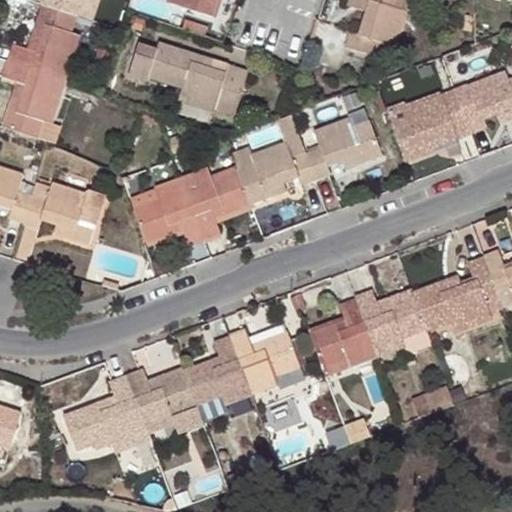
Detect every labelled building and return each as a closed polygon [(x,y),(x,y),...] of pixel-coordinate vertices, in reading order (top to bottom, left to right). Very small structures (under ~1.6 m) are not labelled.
[(48,0),(47,4),(82,16),(87,0),(48,0)] [(180,0),(180,4),(179,6),(212,17),(217,0),(180,0)] [(370,0),(351,0),(350,6),(362,10),(355,33),(364,36),(369,19),(375,2),(370,0)] [(403,0),(370,0),(375,2),(369,19),(364,36),(355,33),(350,47),(376,57),(381,42),(399,48),(410,14),(401,10),(403,0)] [(82,16),(47,4),(39,30),(47,33),(41,49),(40,52),(13,44),(8,59),(71,79),(84,37),(76,33),(82,16)] [(47,33),(39,30),(34,46),(41,49),(47,33)] [(201,63),(204,55),(160,40),(156,48),(139,43),(129,73),(148,79),(149,75),(183,87),(179,96),(180,96),(215,107),(216,107),(235,114),(249,69),(244,67),(230,63),(227,71),(201,63)] [(204,55),(201,63),(227,71),(230,63),(204,54),(204,55)] [(71,79),(8,59),(3,76),(22,82),(31,85),(27,92),(24,105),(15,102),(7,127),(42,139),(47,121),(57,125),(71,79)] [(463,109),(473,135),(487,130),(485,123),(496,119),(509,113),(511,120),(511,80),(509,81),(506,73),(471,87),(456,93),(463,109)] [(27,92),(31,85),(22,82),(15,102),(24,105),(27,92)] [(458,140),(473,135),(463,109),(456,93),(443,98),(407,111),(410,119),(394,125),(407,160),(433,150),(430,143),(443,139),(456,134),(458,140)] [(215,107),(180,96),(177,106),(211,118),(215,107)] [(406,105),(389,112),(394,125),(410,119),(407,111),(406,105)] [(323,147),(308,153),(317,178),(334,172),(330,164),(342,159),(355,153),(359,163),(386,153),(373,118),(369,120),(364,107),(349,113),(351,118),(316,129),(323,147)] [(144,109),(141,118),(163,125),(158,114),(144,109)] [(239,169),(252,204),(278,194),(274,184),(289,179),(299,175),(304,183),(317,178),(308,153),(294,112),(289,114),(278,118),(287,141),(252,154),(249,145),(232,151),(239,169)] [(511,120),(509,113),(496,119),(499,125),(511,120)] [(47,121),(42,139),(51,142),(59,145),(65,128),(57,125),(47,121)] [(430,143),(433,150),(458,140),(456,134),(443,139),(430,143)] [(355,153),(342,159),(345,168),(359,163),(355,153)] [(172,159),(151,167),(153,172),(174,165),(172,159)] [(9,218),(26,224),(35,193),(20,187),(22,181),(24,173),(0,164),(0,204),(12,209),(9,218)] [(212,170),(184,180),(207,238),(220,233),(215,218),(216,217),(211,208),(224,203),(228,213),(252,204),(239,169),(215,178),(212,170)] [(274,184),(278,194),(292,188),(289,179),(274,184)] [(207,238),(184,180),(157,191),(159,197),(136,206),(149,242),(173,234),(169,224),(182,219),(185,229),(192,244),(207,238)] [(22,181),(20,187),(35,193),(37,186),(22,181)] [(35,193),(26,224),(41,229),(44,218),(58,222),(58,223),(69,226),(65,237),(92,245),(105,209),(88,203),(91,194),(55,182),(54,186),(39,181),(37,186),(35,193)] [(159,197),(157,191),(157,189),(132,198),(136,206),(159,197)] [(216,217),(228,213),(224,203),(211,208),(216,217)] [(169,224),(173,234),(185,229),(182,219),(169,224)] [(54,234),(65,237),(69,226),(58,223),(54,234)] [(475,260),(491,301),(503,297),(511,320),(511,272),(511,273),(496,278),(488,255),(475,260)] [(406,301),(419,337),(442,329),(445,336),(482,324),(480,317),(494,311),(491,301),(475,260),(461,266),(469,288),(454,294),(442,298),(439,289),(406,301)] [(450,285),(439,289),(442,298),(454,294),(450,285)] [(345,301),(366,359),(392,350),(404,355),(423,348),(419,337),(406,301),(404,296),(376,306),(379,314),(368,318),(367,316),(365,311),(359,296),(345,301)] [(284,299),(289,312),(294,310),(289,297),(284,299)] [(278,301),(283,315),(289,312),(284,299),(278,301)] [(339,369),(366,359),(345,301),(329,307),(334,322),(337,327),(337,330),(326,334),(323,326),(297,334),(310,371),(336,362),(339,369)] [(379,314),(376,306),(365,311),(367,316),(368,318),(379,314)] [(334,322),(323,326),(326,334),(337,330),(337,327),(334,322)] [(240,351),(243,361),(254,357),(251,348),(277,339),(274,331),(237,345),(240,351)] [(277,339),(251,348),(254,357),(243,361),(240,351),(237,345),(233,334),(216,339),(240,402),(267,392),(264,383),(289,374),(277,339)] [(277,339),(289,374),(296,371),(285,336),(277,339)] [(202,344),(209,364),(212,372),(201,376),(198,367),(173,376),(186,412),(211,403),(214,410),(240,402),(216,339),(202,344)] [(212,372),(209,364),(198,367),(201,376),(212,372)] [(138,399),(134,390),(128,372),(115,376),(138,439),(164,430),(167,437),(192,427),(186,412),(173,376),(146,385),(151,395),(138,399)] [(99,382),(106,401),(110,410),(91,416),(88,407),(55,419),(68,454),(85,448),(89,456),(138,439),(115,376),(99,382)] [(461,384),(439,393),(444,408),(467,399),(461,384)] [(146,385),(134,390),(138,399),(151,395),(146,385)] [(413,398),(420,417),(444,408),(439,393),(437,389),(413,398)] [(413,398),(407,401),(415,419),(420,417),(413,398)] [(110,410),(106,401),(88,407),(91,416),(110,410)] [(0,450),(1,448),(9,424),(11,418),(0,413),(0,450)] [(9,424),(1,448),(20,453),(28,430),(9,424)] [(352,424),(332,431),(338,447),(358,440),(352,424)]
